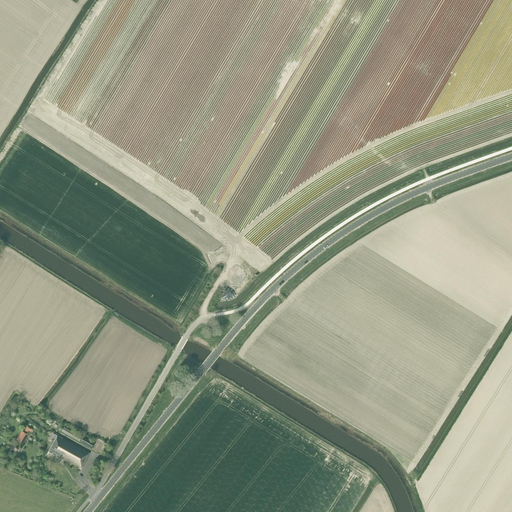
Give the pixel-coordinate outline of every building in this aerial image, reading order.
[(80,442),(82,437),(64,427),(62,432),(80,442)] [(29,435),(24,433),(19,441),(24,444),(29,435)] [(54,437),(56,438),(48,452),(81,470),(89,453),(58,436),(56,434),(54,437)] [(81,443),(92,449),(95,443),(84,437),(81,443)] [(19,451),(19,450),(19,448),(18,447),(17,446),(16,446),(15,445),(14,446),(12,446),(11,448),(11,449),(11,450),(11,451),(12,453),(13,453),(14,454),(16,454),(17,453),(18,453),(19,451)]
